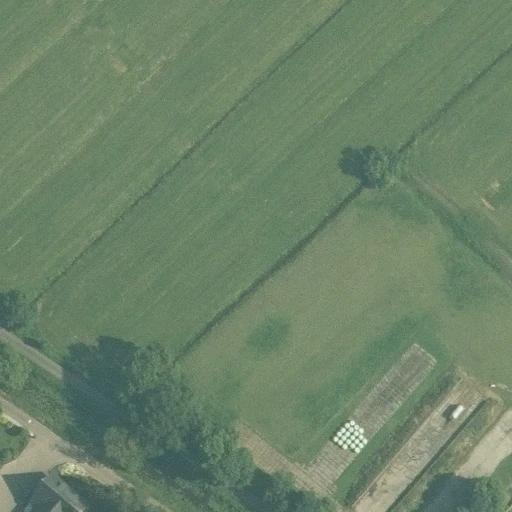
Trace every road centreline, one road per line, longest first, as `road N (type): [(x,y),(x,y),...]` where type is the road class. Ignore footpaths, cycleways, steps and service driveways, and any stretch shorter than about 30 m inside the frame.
road 1 (unclassified): [(270,511),(0,333)]
road 2 (unclassified): [(165,511),(0,400)]
